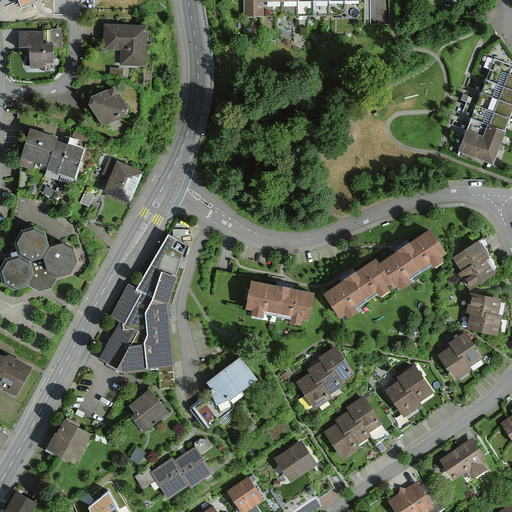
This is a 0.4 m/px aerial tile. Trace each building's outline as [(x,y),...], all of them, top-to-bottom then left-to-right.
[(261,0),(244,0),(245,15),(262,15),(261,0)] [(278,0),(261,0),(262,15),(279,15),(278,0)] [(295,0),(278,0),(279,15),(296,15),(295,0)] [(313,0),(295,0),(296,15),(313,15),(313,0)] [(330,0),(313,0),(313,15),(330,15),(330,12),(330,0)] [(359,0),(330,0),(330,12),(345,11),(345,1),(360,1),(359,0)] [(146,27),(105,27),(105,51),(123,51),(123,65),(145,65),(146,27)] [(43,31),(20,31),(20,47),(31,47),(31,66),(44,66),(44,63),(54,63),(54,44),(43,44),(43,31)] [(511,82),(511,65),(495,60),(490,75),(511,82)] [(511,100),(511,82),(490,75),(484,90),(511,100)] [(114,90),(93,98),(89,107),(103,126),(124,119),(128,109),(114,90)] [(509,116),(511,108),(511,100),(484,90),(479,105),(509,116)] [(504,131),(509,116),(479,105),(473,120),(504,131)] [(498,147),(504,131),(473,120),(468,136),(498,147)] [(37,162),(45,136),(32,132),(24,158),(37,162)] [(57,140),(45,136),(37,162),(49,166),(56,143),(57,140)] [(493,162),(498,147),(468,136),(462,151),(493,162)] [(48,169),(61,172),(69,147),(56,143),(49,166),(48,169)] [(82,151),(69,147),(61,172),(74,176),(82,151)] [(142,170),(109,158),(103,173),(109,175),(102,191),(130,202),(142,170)] [(33,226),(19,230),(13,242),(17,255),(28,261),(42,258),(49,245),(44,232),(33,226)] [(445,255),(430,231),(380,264),(392,283),(395,288),(400,285),(403,290),(411,285),(408,280),(433,264),(435,268),(443,263),(440,258),(445,255)] [(121,322),(100,359),(125,373),(174,367),(168,304),(186,246),(168,235),(137,289),(130,285),(111,317),(121,322)] [(478,268),(490,260),(494,258),(482,239),(454,256),(463,270),(475,263),(478,268)] [(49,245),(42,258),(45,269),(58,277),(71,272),(77,261),(74,249),(61,242),(49,245)] [(32,274),(28,261),(17,255),(3,259),(0,264),(0,280),(0,282),(12,289),(26,285),(32,274)] [(32,274),(26,285),(38,292),(53,288),(58,277),(45,269),(42,258),(28,261),(32,274)] [(459,272),(471,291),(498,274),(490,260),(478,268),(475,263),(463,270),(459,272)] [(355,307),(378,292),(381,297),(391,290),(388,285),(392,283),(380,264),(377,261),(326,295),(341,317),(345,314),(347,318),(358,311),(355,307)] [(265,312),(292,318),(291,323),(302,326),(304,320),(308,321),(313,295),(253,282),(248,308),(254,310),(253,315),(263,318),(265,312)] [(467,313),(472,314),(486,317),(487,311),(501,313),(503,297),(471,292),(467,313)] [(469,330),(501,335),(505,314),(501,313),(487,311),(486,317),(472,314),(469,330)] [(448,343),(451,347),(458,359),(463,355),(471,367),(483,359),(466,332),(448,343)] [(321,357),(323,360),(331,373),(335,371),(342,382),(355,374),(337,346),(321,357)] [(437,355),(454,382),(473,371),(471,367),(463,355),(458,359),(451,347),(437,355)] [(4,357),(0,354),(0,387),(15,396),(30,368),(5,355),(4,357)] [(258,380),(241,358),(208,383),(225,406),(258,380)] [(322,383),(329,395),(344,386),(342,382),(335,371),(331,373),(323,360),(308,369),(311,373),(318,385),(322,383)] [(398,376),(400,380),(408,392),(413,389),(420,400),(434,392),(416,364),(398,376)] [(316,408),(332,398),(329,395),(322,383),(318,385),(311,373),(299,381),(316,408)] [(387,388),(404,416),(422,404),(420,400),(413,389),(408,392),(400,380),(387,388)] [(167,412),(149,391),(146,393),(130,406),(135,412),(130,416),(143,432),(167,412)] [(347,406),(350,410),(358,423),(362,420),(369,432),(382,424),(364,396),(347,406)] [(305,397),(300,400),(307,410),(312,407),(305,397)] [(511,408),(511,409),(511,415),(502,423),(511,436),(511,408)] [(348,432),(356,445),(371,435),(369,432),(362,420),(358,423),(350,410),(335,419),(338,423),(345,434),(348,432)] [(72,464),(88,434),(61,420),(46,451),(72,464)] [(343,458),(359,448),(356,445),(348,432),(345,434),(338,423),(326,431),(343,458)] [(487,456),(474,438),(442,459),(455,477),(466,470),(471,478),(486,467),(481,460),(487,456)] [(316,465),(301,440),(273,457),(289,482),(316,465)] [(196,447),(174,461),(189,483),(191,486),(213,472),(196,447)] [(141,462),(145,452),(137,448),(132,459),(141,462)] [(174,461),(172,457),(151,471),(168,497),(189,483),(174,461)] [(245,511),(264,499),(248,477),(228,491),(242,511),(245,511)] [(423,511),(434,505),(417,481),(389,499),(397,511),(423,511)] [(31,511),(36,503),(16,491),(4,511),(31,511)] [(118,511),(108,492),(89,508),(90,511),(118,511)] [(511,511),(511,503),(499,511),(511,511)]
